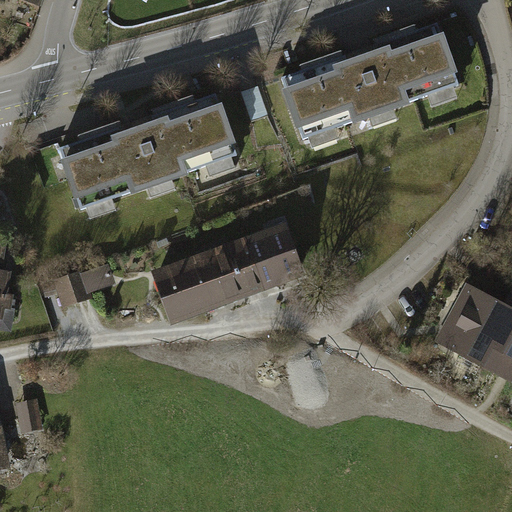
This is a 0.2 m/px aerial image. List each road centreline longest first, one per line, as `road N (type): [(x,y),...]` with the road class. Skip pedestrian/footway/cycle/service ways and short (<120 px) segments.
road 1 (residential): [(489,0),(507,103),(478,202),(375,290),(325,315),(0,356)]
road 2 (tertiary): [(329,0),(57,80)]
